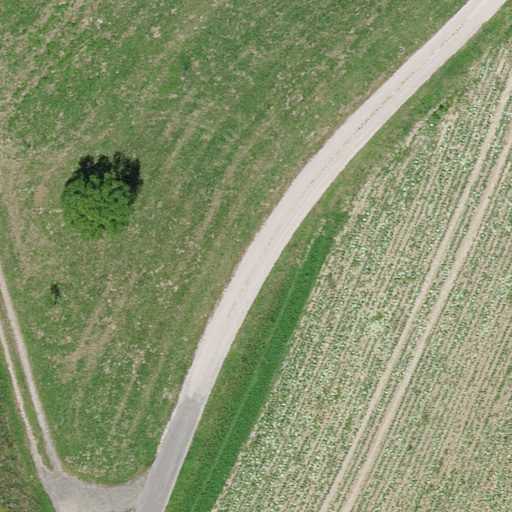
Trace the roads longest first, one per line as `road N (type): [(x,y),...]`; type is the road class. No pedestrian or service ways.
road 1 (track): [(144,511),(246,291),(359,127),(498,0)]
road 2 (track): [(0,319),(62,511)]
